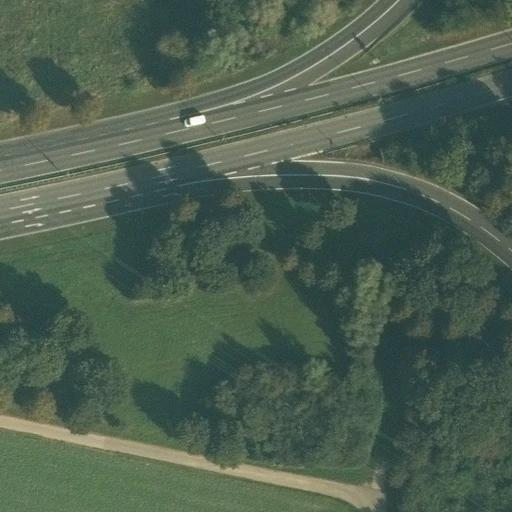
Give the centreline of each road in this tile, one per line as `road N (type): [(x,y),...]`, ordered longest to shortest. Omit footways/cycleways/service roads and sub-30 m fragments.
road 1 (trunk): [(511,42),(154,138)]
road 2 (trunk): [(174,177),(298,174),(379,186),(459,216),(511,254)]
road 3 (trunk): [(174,177),(511,83)]
road 4 (trunk): [(405,0),(313,72),(154,138)]
road 5 (trunk): [(0,216),(174,177)]
road 6 (trunk): [(154,138),(0,169)]
